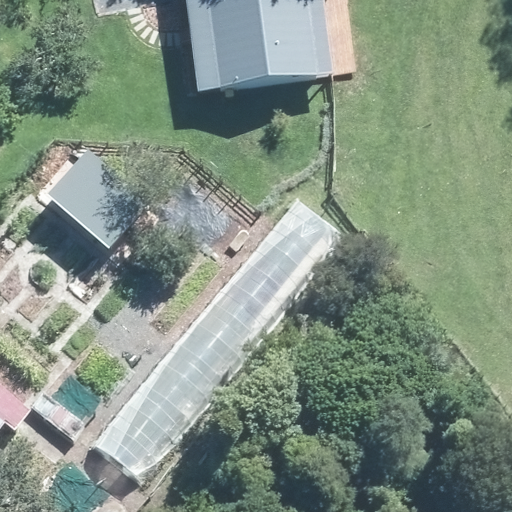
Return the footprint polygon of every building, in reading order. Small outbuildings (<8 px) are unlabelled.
[(329,0),(179,0),(190,104),(338,90),(329,0)] [(352,245),(294,198),(96,442),(154,489),(352,245)] [(116,314),(69,371),(103,399),(151,342),(116,314)] [(0,428),(20,411),(0,387),(0,428)] [(83,511),(89,506),(27,449),(4,475),(44,511),(83,511)]
